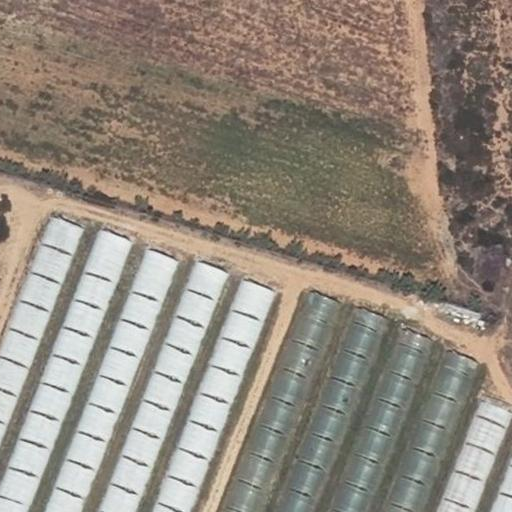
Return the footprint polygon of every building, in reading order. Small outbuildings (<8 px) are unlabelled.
[(106,228),(89,273),(118,283),(135,239),(106,228)] [(165,299),(181,258),(153,247),(137,288),(165,299)] [(200,260),(189,288),(219,299),(230,270),(200,260)] [(244,284),(243,308),(273,309),(274,285),(244,284)] [(310,291),(300,339),(328,345),(338,296),(310,291)] [(363,306),(349,341),(376,352),(391,317),(363,306)] [(461,394),(477,358),(454,349),(439,385),(461,394)] [(479,402),(478,437),(507,437),(508,403),(479,402)]
